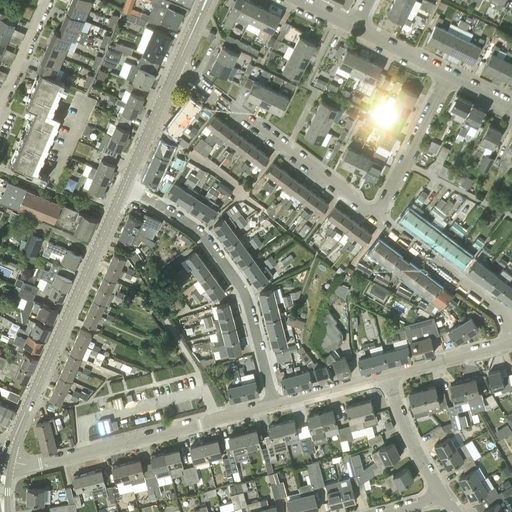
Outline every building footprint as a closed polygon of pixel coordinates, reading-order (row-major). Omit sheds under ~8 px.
[(88,10),(93,0),(92,0),(73,0),(72,3),(88,10)] [(180,11),(182,6),(168,0),(125,0),(122,8),(123,8),(122,11),(146,19),(154,23),(154,22),(160,25),(162,20),(176,27),(183,13),(180,11)] [(168,0),(182,6),(189,8),(193,0),(168,0)] [(237,15),(249,21),(257,5),(247,0),(244,0),(245,0),(244,0),(235,0),(224,25),(231,29),(237,15)] [(331,0),(347,8),(351,0),(331,0)] [(421,3),(415,0),(393,0),(393,3),(409,11),(416,14),(421,3)] [(422,0),(421,3),(433,9),(435,5),(425,0),(422,0)] [(498,0),(495,6),(500,9),(504,0),(498,0)] [(72,3),(67,13),(84,20),(88,10),(72,3)] [(405,18),(409,11),(393,3),(387,14),(403,22),(410,26),(412,22),(405,18)] [(430,14),(433,9),(421,3),(419,8),(430,14)] [(261,27),(269,10),(257,5),(249,21),(246,28),(257,34),(261,27)] [(0,29),(13,35),(15,30),(12,29),(17,18),(0,10),(0,29)] [(269,10),(261,27),(272,32),(280,16),(269,10)] [(144,26),(146,19),(122,11),(120,17),(144,26)] [(63,23),(80,30),(84,20),(67,13),(63,23)] [(439,46),(447,30),(440,26),(443,20),(438,17),(427,40),(439,46)] [(80,30),(63,23),(59,33),(72,39),(75,40),(80,30)] [(281,40),(283,38),(287,29),(283,27),(277,38),(281,40)] [(0,40),(6,43),(8,38),(11,39),(13,35),(0,29),(0,40)] [(148,41),(166,49),(171,37),(153,29),(148,41)] [(450,51),(458,35),(447,30),(439,46),(450,51)] [(67,48),(72,39),(59,33),(54,31),(50,41),(67,48)] [(211,41),(215,33),(210,31),(206,39),(211,41)] [(237,45),(239,41),(240,40),(236,38),(236,39),(227,35),(225,39),(237,45)] [(461,57),(469,41),(458,35),(450,51),(461,57)] [(294,48),(310,56),(315,44),(299,36),(294,48)] [(475,44),(469,41),(461,57),(473,63),(484,40),(480,38),(476,44),(475,44)] [(277,49),(281,41),(276,39),(273,47),(277,49)] [(65,54),(67,48),(50,41),(46,51),(63,58),(65,54)] [(161,61),(166,49),(148,41),(142,52),(161,61)] [(249,51),(251,46),(251,45),(248,44),(247,45),(239,41),(237,45),(245,49),(249,51)] [(116,42),(115,46),(111,44),(110,48),(122,52),(131,55),(134,48),(116,42)] [(216,57),(232,65),(238,53),(222,45),(216,57)] [(495,74),(503,58),(496,55),(500,47),(499,47),(495,45),(483,68),(495,74)] [(251,46),(249,51),(257,55),(259,50),(251,46)] [(108,47),(102,63),(116,67),(122,52),(110,48),(108,47)] [(304,67),(310,56),(294,48),(288,59),(304,67)] [(350,72),(359,55),(347,49),(339,66),(350,72)] [(63,58),(46,51),(41,61),(43,61),(59,68),(63,58)] [(511,53),(507,51),(503,58),(495,74),(507,79),(511,68),(511,53)] [(362,77),(370,61),(359,55),(350,72),(362,77)] [(227,77),(232,65),(216,57),(211,69),(227,77)] [(298,79),(304,67),(288,59),(282,71),(298,79)] [(39,71),(55,78),(59,68),(43,61),(39,71)] [(370,61),(362,77),(374,83),(380,86),(384,78),(386,75),(379,72),(382,66),(370,61)] [(249,73),(253,66),(249,63),(245,71),(249,73)] [(149,87),(154,74),(139,67),(133,64),(131,64),(127,78),(149,87)] [(107,73),(99,69),(96,77),(104,80),(107,73)] [(270,78),(272,74),(264,70),(261,74),(270,78)] [(64,82),(60,80),(39,71),(25,105),(35,110),(12,164),(10,164),(9,166),(26,174),(26,173),(30,174),(31,176),(33,176),(45,181),(47,176),(34,170),(58,116),(51,113),(64,82)] [(239,83),(244,85),(248,77),(243,75),(239,83)] [(281,84),(283,79),(275,75),(273,80),(281,84)] [(254,80),(248,77),(244,85),(250,88),(246,97),(258,102),(266,86),(254,80)] [(327,82),(317,77),(314,85),(324,89),(327,82)] [(385,88),(389,80),(384,78),(380,86),(385,88)] [(293,89),(295,85),(287,81),(285,85),(293,89)] [(126,102),(142,109),(144,104),(142,103),(144,97),(139,95),(142,89),(129,83),(125,90),(130,92),(126,102)] [(269,108),(277,91),(266,86),(258,102),(269,108)] [(395,98),(411,106),(417,94),(401,87),(395,98)] [(379,100),(383,92),(378,90),(375,98),(379,100)] [(277,91),(269,108),(281,114),(289,97),(277,91)] [(461,122),(464,115),(470,103),(457,96),(451,108),(457,111),(453,118),(461,122)] [(192,115),(197,109),(200,104),(190,97),(182,107),(192,115)] [(142,109),(126,102),(118,98),(116,102),(124,106),(121,112),(120,111),(117,117),(131,123),(133,117),(136,118),(138,112),(140,113),(142,109)] [(405,117),(411,106),(395,98),(390,109),(405,117)] [(316,112),(332,120),(337,108),(321,100),(316,112)] [(373,112),(377,103),(373,101),(369,110),(373,112)] [(476,127),(484,110),(472,104),(456,138),(462,140),(464,136),(465,136),(466,133),(473,136),(476,129),(476,127)] [(195,117),(192,115),(182,107),(174,117),(185,125),(188,121),(191,123),(195,117)] [(209,117),(212,113),(205,108),(202,112),(209,117)] [(400,129),(405,117),(390,109),(384,121),(400,129)] [(326,131),(332,120),(316,112),(310,123),(326,131)] [(216,132),(223,122),(214,115),(206,125),(211,129),(207,134),(208,135),(204,140),(202,137),(194,148),(200,153),(216,132)] [(128,130),(131,123),(117,117),(114,124),(116,125),(112,134),(111,135),(128,142),(130,138),(127,136),(130,130),(128,130)] [(185,125),(174,117),(167,128),(177,135),(182,129),(193,138),(196,134),(191,129),(185,125)] [(349,128),(353,120),(348,118),(344,126),(349,128)] [(225,139),(233,129),(223,122),(216,132),(200,153),(206,157),(209,152),(213,147),(212,146),(215,140),(221,145),(225,139)] [(370,130),(373,126),(365,122),(363,126),(370,130)] [(320,143),(326,131),(310,123),(304,135),(320,143)] [(493,148),(501,131),(489,125),(480,143),(487,146),(485,150),(490,152),(492,149),(493,148)] [(382,136),(384,131),(376,128),(374,132),(382,136)] [(233,129),(225,139),(234,146),(242,136),(233,129)] [(343,140),(347,132),(342,130),(339,138),(343,140)] [(111,135),(112,134),(105,131),(101,142),(97,141),(95,148),(102,151),(116,157),(119,150),(121,151),(124,145),(126,146),(128,142),(111,135)] [(185,148),(189,143),(179,135),(175,140),(185,148)] [(243,153),(251,143),(242,136),(234,146),(243,153)] [(433,139),(429,148),(438,153),(442,144),(433,139)] [(511,139),(507,150),(498,169),(505,172),(511,158),(511,139)] [(156,153),(168,158),(169,158),(174,145),(162,140),(156,153)] [(337,151),(341,143),(337,141),(333,149),(337,151)] [(252,160),(260,150),(251,143),(243,153),(252,160)] [(444,162),(450,149),(442,145),(436,159),(444,162)] [(351,169),(359,152),(348,147),(340,163),(351,169)] [(260,150),(252,160),(262,167),(270,157),(260,150)] [(113,163),(116,157),(102,151),(99,159),(100,160),(97,168),(113,175),(115,171),(112,170),(115,164),(113,163)] [(363,174),(371,158),(359,152),(351,169),(363,174)] [(162,171),(168,158),(156,153),(150,166),(162,171)] [(478,168),(487,172),(494,159),(485,155),(478,168)] [(463,159),(456,156),(453,161),(460,165),(463,159)] [(371,158),(363,174),(375,180),(383,164),(371,158)] [(275,179),(282,169),(273,162),(265,172),(275,179)] [(454,183),(457,178),(456,178),(458,173),(442,165),(438,174),(454,183)] [(113,175),(97,168),(92,166),(88,176),(106,184),(108,179),(111,180),(113,175)] [(156,184),(162,171),(150,166),(144,179),(156,184)] [(199,168),(194,176),(198,179),(200,180),(206,172),(199,168)] [(282,189),(292,176),(282,169),(275,179),(284,186),(282,189)] [(194,176),(190,174),(185,180),(190,183),(194,176)] [(473,179),(465,175),(460,185),(467,189),(473,179)] [(70,176),(66,186),(75,190),(80,181),(70,176)] [(104,189),(106,184),(88,176),(81,193),(94,199),(97,192),(105,195),(107,191),(104,189)] [(194,176),(190,183),(194,186),(198,179),(194,176)] [(293,193),(301,183),(292,176),(282,189),(279,193),(284,197),(282,200),(276,204),(273,208),(269,205),(267,208),(269,215),(274,219),(283,207),(285,204),(289,198),(291,196),(293,193)] [(166,191),(172,182),(168,179),(161,188),(166,191)] [(179,200),(188,185),(177,179),(175,182),(168,193),(179,200)] [(8,181),(0,199),(0,201),(42,219),(43,218),(54,223),(54,222),(62,204),(8,181)] [(302,200),(310,190),(301,183),(293,193),(302,200)] [(271,184),(267,190),(269,192),(271,193),(275,187),(271,184)] [(189,207),(199,192),(188,185),(179,200),(189,207)] [(225,195),(228,190),(219,185),(216,189),(225,195)] [(211,197),(215,189),(211,187),(206,194),(211,197)] [(215,189),(211,197),(215,199),(219,192),(215,189)] [(312,207),(319,197),(310,190),(302,200),(312,207)] [(422,203),(427,196),(428,194),(422,190),(416,199),(422,203)] [(200,214),(209,199),(199,192),(189,207),(200,214)] [(319,197),(312,207),(321,214),(329,204),(319,197)] [(463,223),(476,202),(467,197),(454,218),(463,223)] [(441,199),(434,207),(439,211),(446,202),(441,198),(441,199)] [(209,199),(200,214),(211,221),(218,209),(207,202),(209,199)] [(446,214),(454,204),(449,200),(441,210),(446,214)] [(420,216),(424,211),(413,203),(401,219),(411,227),(420,216)] [(62,204),(54,222),(90,237),(98,219),(62,204)] [(337,223),(344,213),(335,206),(327,216),(333,220),(328,226),(329,227),(325,232),(329,234),(333,229),(337,223)] [(436,215),(439,211),(434,207),(433,206),(430,210),(436,215)] [(303,217),(308,212),(304,209),(296,220),(300,222),(303,217)] [(22,214),(12,210),(8,219),(18,223),(22,214)] [(232,227),(244,218),(238,210),(226,219),(225,217),(214,225),(221,235),(232,227)] [(439,211),(436,215),(442,219),(445,215),(439,211)] [(308,212),(303,217),(307,220),(311,215),(308,212)] [(142,219),(129,214),(124,225),(137,231),(144,236),(150,225),(158,229),(162,221),(145,213),(142,219)] [(344,213),(337,223),(337,224),(346,230),(353,220),(344,213)] [(430,224),(420,216),(411,227),(421,235),(430,224)] [(244,219),(238,223),(241,228),(247,223),(244,219)] [(355,237),(363,227),(353,220),(346,230),(350,234),(346,239),(347,240),(339,250),(342,254),(342,253),(347,248),(351,242),(355,237)] [(457,231),(460,226),(454,222),(451,226),(457,231)] [(304,237),(311,228),(305,223),(298,232),(304,237)] [(431,242),(440,231),(430,224),(421,235),(431,242)] [(139,239),(145,243),(148,239),(144,236),(137,231),(124,225),(119,236),(137,244),(139,239)] [(462,235),(465,231),(465,230),(460,226),(457,231),(462,235)] [(229,246),(240,238),(232,227),(221,235),(229,246)] [(363,227),(355,237),(359,240),(365,244),(372,234),(363,227)] [(337,232),(333,229),(329,234),(333,237),(337,232)] [(442,250),(450,239),(440,231),(431,242),(442,250)] [(36,256),(43,239),(29,234),(26,241),(22,250),(36,256)] [(252,244),(259,239),(256,235),(250,240),(252,244)] [(236,256),(247,248),(247,247),(249,245),(243,236),(240,238),(229,246),(236,256)] [(155,242),(149,238),(148,239),(145,243),(151,247),(155,242)] [(174,244),(182,249),(186,243),(178,238),(174,244)] [(22,250),(26,241),(22,239),(18,248),(22,250)] [(259,239),(252,244),(255,248),(262,243),(259,239)] [(452,258),(460,247),(450,239),(442,250),(452,258)] [(473,243),(479,247),(482,243),(477,240),(476,239),(473,243)] [(381,259),(389,248),(379,240),(370,251),(381,259)] [(77,267),(82,256),(48,242),(46,248),(52,251),(50,256),(77,267)] [(347,248),(350,251),(355,245),(351,242),(347,248)] [(488,254),(490,250),(485,246),(485,245),(482,249),(488,254)] [(460,247),(452,258),(462,266),(470,255),(460,247)] [(243,266),(254,258),(247,248),(236,256),(243,266)] [(391,267),(399,255),(389,248),(381,259),(391,267)] [(136,265),(143,260),(136,249),(129,254),(136,265)] [(192,269),(203,261),(195,251),(184,258),(192,269)] [(121,270),(121,269),(126,258),(114,252),(109,264),(121,270)] [(291,254),(282,261),(285,266),(295,258),(291,254)] [(267,264),(273,259),(271,255),(264,260),(267,264)] [(401,275),(409,263),(399,255),(391,267),(401,275)] [(262,268),(254,258),(243,266),(251,276),(262,268)] [(504,266),(507,262),(502,258),(498,262),(504,266)] [(273,259),(267,264),(270,268),(276,263),(273,259)] [(479,279),(487,268),(477,260),(468,271),(479,279)] [(199,279),(210,271),(203,261),(192,269),(199,279)] [(47,280),(67,289),(74,272),(53,263),(49,271),(41,267),(37,276),(40,278),(47,280)] [(369,275),(371,270),(358,263),(355,267),(369,275)] [(411,282),(420,271),(409,263),(401,275),(411,282)] [(124,271),(121,269),(121,270),(109,264),(104,276),(116,281),(118,276),(121,277),(124,271)] [(262,268),(251,276),(258,287),(269,279),(269,278),(274,275),(266,265),(262,268)] [(489,286),(498,275),(487,268),(479,279),(489,286)] [(180,278),(186,273),(183,269),(177,274),(180,278)] [(499,294),(508,283),(511,276),(502,269),(498,275),(489,286),(499,294)] [(210,271),(199,279),(207,289),(217,281),(210,271)] [(421,290),(430,279),(420,271),(411,282),(421,290)] [(390,281),(389,280),(390,275),(386,272),(383,277),(381,282),(387,285),(390,281)] [(180,278),(182,282),(189,277),(186,273),(180,278)] [(111,292),(116,281),(104,276),(99,287),(111,292)] [(67,289),(47,280),(40,278),(37,286),(23,280),(19,278),(16,285),(21,287),(36,294),(39,288),(43,290),(42,291),(48,294),(62,300),(67,289)] [(431,298),(440,286),(430,279),(421,290),(431,298)] [(217,281),(207,289),(214,300),(225,292),(217,281)] [(334,292),(335,293),(345,297),(349,288),(338,283),(334,292)] [(383,299),(388,292),(386,291),(387,289),(376,283),(375,284),(371,291),(383,299)] [(509,302),(511,298),(511,286),(508,283),(499,294),(509,302)] [(33,300),(36,294),(21,287),(16,285),(14,289),(17,295),(27,299),(23,308),(30,311),(53,321),(58,310),(41,302),(41,303),(33,300)] [(426,304),(424,309),(430,313),(433,308),(435,305),(440,309),(451,295),(440,286),(431,298),(426,304)] [(114,294),(111,292),(99,287),(94,298),(106,304),(109,305),(114,294)] [(201,293),(198,289),(191,294),(194,298),(201,293)] [(263,307),(277,303),(274,289),(260,292),(263,307)] [(405,290),(402,294),(409,298),(412,293),(405,290)] [(311,341),(323,356),(331,351),(342,342),(343,334),(334,323),(337,321),(328,309),(329,307),(335,293),(334,292),(329,291),(311,341)] [(203,297),(201,293),(194,298),(197,302),(203,297)] [(101,315),(106,304),(94,298),(89,310),(101,315)] [(132,302),(122,298),(120,302),(120,303),(129,308),(132,302)] [(454,307),(457,303),(452,298),(448,302),(453,306),(454,307)] [(214,320),(232,315),(229,302),(216,306),(219,318),(214,319),(214,320)] [(267,320),(281,316),(280,313),(277,303),(263,307),(267,320)] [(30,311),(23,308),(21,307),(16,319),(25,323),(27,318),(30,311)] [(420,307),(418,311),(428,317),(430,313),(420,307)] [(95,327),(101,315),(89,310),(83,322),(95,327)] [(215,333),(235,327),(232,315),(214,320),(217,332),(215,332),(215,333)] [(270,334),(284,330),(283,324),(286,324),(284,316),(281,316),(267,320),(270,334)] [(459,323),(467,335),(478,328),(471,316),(459,323)] [(294,317),(291,325),(296,327),(302,329),(305,321),(294,317)] [(34,336),(45,341),(50,329),(50,328),(30,319),(28,324),(25,330),(34,336)] [(415,357),(434,352),(430,336),(439,333),(434,319),(404,327),(408,338),(409,341),(411,341),(415,357)] [(456,342),(467,335),(459,323),(448,330),(456,342)] [(34,336),(25,330),(20,327),(14,338),(30,347),(40,351),(45,341),(34,336)] [(211,347),(239,340),(235,327),(215,333),(217,339),(201,344),(202,345),(191,347),(193,351),(196,350),(211,346),(211,347)] [(401,340),(408,338),(404,327),(398,329),(401,340)] [(75,341),(87,346),(89,342),(92,334),(81,329),(75,341)] [(274,347),(287,344),(284,330),(270,334),(274,347)] [(30,347),(14,338),(9,336),(7,341),(20,346),(19,349),(14,361),(32,369),(40,351),(30,347)] [(239,340),(211,347),(212,351),(214,351),(216,358),(229,355),(242,352),(239,340)] [(82,358),(87,346),(75,341),(70,353),(82,358)] [(383,351),(381,345),(375,346),(374,342),(368,343),(369,348),(371,354),(374,367),(386,364),(383,351)] [(395,348),(398,361),(411,358),(408,345),(395,348)] [(297,349),(298,350),(311,368),(314,368),(321,381),(334,378),(326,363),(320,365),(317,361),(315,363),(302,346),(297,349)] [(398,361),(395,348),(383,351),(386,364),(398,361)] [(332,360),(339,376),(351,373),(345,356),(337,358),(331,351),(323,356),(328,362),(332,360)] [(292,359),(290,352),(283,354),(276,355),(278,363),(285,361),(292,359)] [(77,369),(82,358),(70,353),(65,364),(77,369)] [(362,370),(374,367),(371,354),(358,358),(362,370)] [(32,369),(14,361),(0,355),(0,366),(2,368),(1,371),(27,382),(32,369)] [(200,361),(204,367),(216,364),(214,357),(200,361)] [(236,365),(240,376),(245,375),(242,362),(236,364),(236,365)] [(72,381),(77,369),(65,364),(60,375),(72,381)] [(242,384),(240,376),(236,365),(232,366),(235,377),(232,377),(234,386),(228,388),(231,400),(245,397),(242,384)] [(295,373),(299,387),(313,383),(309,369),(307,370),(295,373)] [(511,389),(511,387),(511,385),(508,375),(502,376),(500,369),(488,373),(493,389),(500,387),(502,392),(511,389)] [(299,387),(295,373),(285,376),(284,371),(280,372),(285,390),(299,387)] [(67,392),(72,381),(60,375),(55,387),(67,392)] [(463,382),(468,402),(469,406),(484,402),(483,398),(480,386),(477,385),(475,378),(470,380),(469,378),(464,380),(464,381),(463,382)] [(242,384),(245,397),(259,393),(256,380),(242,384)] [(453,401),(454,405),(456,412),(463,410),(461,404),(468,402),(463,382),(462,382),(461,381),(456,382),(456,383),(451,385),(453,393),(450,394),(452,401),(453,401)] [(422,389),(427,412),(440,409),(440,407),(447,405),(444,392),(437,393),(435,386),(422,389)] [(61,404),(67,392),(55,387),(49,399),(61,404)] [(415,415),(427,412),(422,389),(409,393),(415,415)] [(18,402),(21,395),(10,390),(6,398),(18,402)] [(491,407),(498,404),(492,394),(485,398),(491,407)] [(358,403),(364,427),(378,423),(376,415),(375,415),(371,399),(358,403)] [(1,403),(0,405),(0,418),(9,422),(15,408),(1,402),(1,403)] [(352,430),(364,427),(358,403),(346,406),(350,421),(349,422),(350,425),(343,427),(347,439),(348,441),(354,440),(352,430)] [(347,439),(343,427),(337,428),(332,409),(319,413),(325,436),(339,432),(341,441),(347,439)] [(306,437),(310,453),(312,452),(316,452),(313,439),(325,436),(319,413),(307,416),(310,426),(312,435),(306,437)] [(453,429),(459,428),(461,428),(458,415),(450,417),(453,427),(453,429)] [(40,438),(53,435),(53,434),(58,433),(54,419),(50,420),(36,424),(40,438)] [(310,453),(306,437),(299,438),(294,419),(281,423),(286,444),(300,440),(304,455),(310,453)] [(267,447),(270,459),(277,458),(275,453),(288,450),(286,444),(281,423),(269,426),(274,445),(267,447)] [(511,432),(511,431),(508,424),(503,426),(506,432),(498,437),(500,439),(511,432)] [(438,435),(445,431),(441,425),(429,432),(433,438),(438,435)] [(442,441),(435,445),(441,456),(457,447),(451,436),(460,430),(459,428),(453,429),(453,427),(445,431),(438,435),(442,441)] [(243,432),(247,448),(261,445),(256,429),(243,432)] [(239,451),(247,448),(243,432),(229,436),(232,446),(226,448),(228,457),(233,472),(238,471),(236,461),(242,460),(239,451)] [(370,445),(383,439),(381,433),(368,439),(370,445)] [(53,435),(40,438),(44,453),(57,449),(53,435)] [(204,442),(208,459),(222,455),(218,439),(204,442)] [(190,446),(194,462),(208,459),(204,442),(190,446)] [(350,453),(357,479),(358,483),(375,474),(375,475),(387,468),(384,463),(385,462),(385,463),(400,455),(393,442),(371,453),(376,463),(361,470),(360,465),(354,468),(351,453),(350,453)] [(462,468),(474,461),(463,443),(457,447),(441,456),(448,468),(459,462),(462,468)] [(261,448),(265,464),(271,463),(270,459),(267,447),(261,448)] [(193,483),(189,467),(184,468),(183,464),(179,449),(178,449),(165,453),(172,477),(183,474),(185,485),(193,483)] [(173,481),(172,477),(165,453),(151,456),(155,471),(156,475),(151,476),(154,487),(156,495),(161,494),(159,485),(173,481)] [(351,480),(357,479),(350,453),(344,455),(350,477),(341,480),(338,481),(337,481),(343,504),(356,500),(351,480)] [(227,474),(233,472),(228,457),(223,458),(227,474)] [(146,480),(148,489),(154,487),(151,476),(145,478),(140,459),(139,459),(126,463),(131,482),(132,484),(146,480)] [(465,489),(481,479),(475,469),(478,467),(474,461),(462,468),(466,474),(459,478),(465,489)] [(312,489),(319,487),(315,473),(312,462),(306,464),(311,482),(297,486),(300,495),(304,511),(311,511),(318,510),(313,491),(312,489)] [(116,481),(122,479),(124,484),(131,482),(126,463),(113,466),(113,465),(112,465),(116,481)] [(265,464),(266,469),(268,474),(273,472),(271,463),(265,464)] [(195,465),(189,467),(193,483),(199,481),(196,467),(195,465)] [(414,479),(407,467),(394,475),(393,473),(385,477),(393,491),(414,479)] [(87,473),(93,494),(107,490),(106,488),(105,484),(101,468),(100,468),(101,469),(87,473)] [(325,484),(321,471),(318,472),(315,473),(319,487),(325,485),(325,484)] [(276,483),(273,472),(268,474),(271,484),(276,483)] [(86,496),(93,494),(87,473),(75,476),(74,475),(78,491),(84,489),(86,496)] [(486,500),(498,493),(495,487),(488,475),(481,479),(465,489),(472,501),(483,495),(486,500)] [(511,485),(508,480),(502,483),(505,488),(511,485)] [(283,481),(280,482),(276,483),(280,497),(287,496),(283,481)] [(331,507),(343,504),(337,481),(330,482),(325,484),(325,485),(327,490),(331,507)] [(362,499),(368,497),(364,482),(358,485),(362,499)] [(280,497),(276,483),(271,484),(275,499),(280,497)] [(235,484),(226,487),(228,494),(237,492),(235,484)] [(114,497),(120,496),(119,493),(117,485),(111,487),(114,497)] [(75,502),(73,496),(71,487),(65,489),(69,503),(75,502)] [(44,503),(44,489),(27,489),(27,502),(44,503)] [(237,493),(241,507),(247,506),(246,503),(243,491),(237,493)] [(483,511),(506,511),(511,510),(504,498),(504,496),(501,491),(498,493),(486,500),(490,506),(483,510),(483,511)] [(236,511),(235,509),(241,507),(237,493),(231,495),(235,509),(221,511),(236,511)] [(73,496),(75,502),(76,507),(82,506),(79,495),(73,496)] [(291,511),(304,511),(300,495),(288,498),(291,511)] [(259,499),(262,511),(277,511),(276,504),(269,505),(267,498),(259,499)] [(262,511),(259,499),(252,501),(254,509),(248,511),(262,511)] [(63,511),(77,510),(76,507),(75,502),(69,503),(49,507),(50,511),(63,511)]
